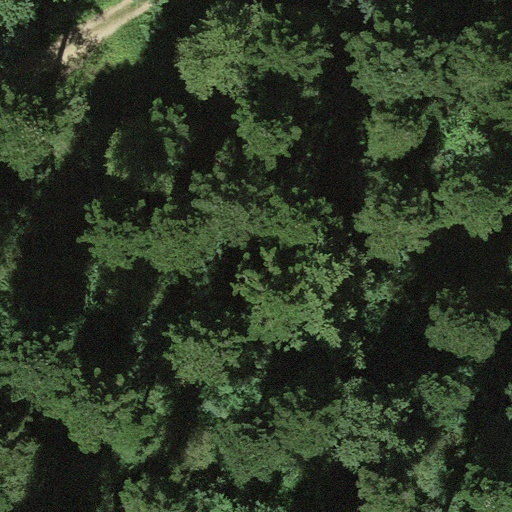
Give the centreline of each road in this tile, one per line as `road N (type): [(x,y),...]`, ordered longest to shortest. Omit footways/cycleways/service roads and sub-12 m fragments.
road 1 (track): [(511,261),(345,129),(236,99),(26,67)]
road 2 (track): [(164,0),(0,78)]
road 3 (track): [(345,129),(374,0)]
